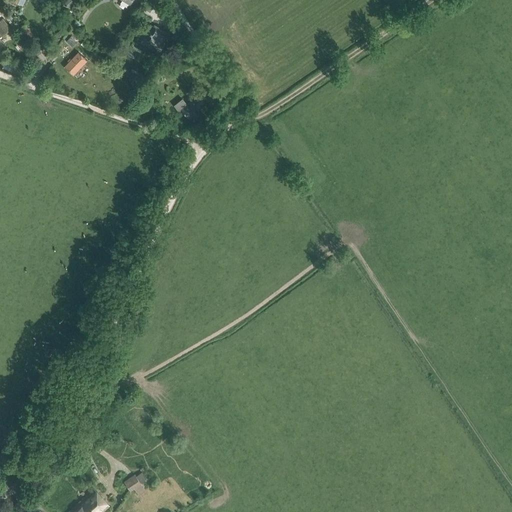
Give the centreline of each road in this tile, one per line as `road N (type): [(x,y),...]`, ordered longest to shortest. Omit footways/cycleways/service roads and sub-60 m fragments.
road 1 (unclassified): [(0,501),(58,432),(204,150)]
road 2 (track): [(169,0),(224,81),(225,129),(269,110),(432,0)]
road 3 (unclassified): [(204,150),(0,75)]
